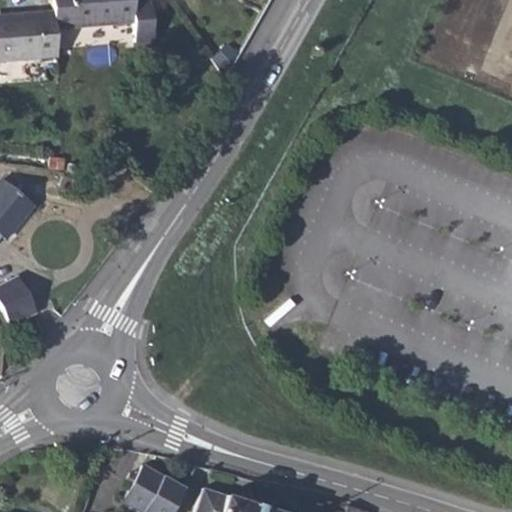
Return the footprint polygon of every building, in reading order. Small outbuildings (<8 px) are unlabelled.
[(132,0),(52,0),(54,11),(55,30),(135,22),(132,0)] [(55,30),(54,11),(16,15),(16,18),(0,20),(0,61),(58,57),(55,30)] [(0,238),(2,236),(8,240),(35,206),(3,182),(0,185),(0,238)] [(15,278),(0,285),(0,311),(6,326),(30,315),(15,278)] [(167,511),(182,485),(142,464),(136,474),(132,482),(122,502),(140,511),(167,511)] [(132,482),(136,474),(130,471),(126,479),(132,482)] [(274,511),(201,488),(192,511),(274,511)] [(139,511),(140,511),(122,502),(116,511),(139,511)]
